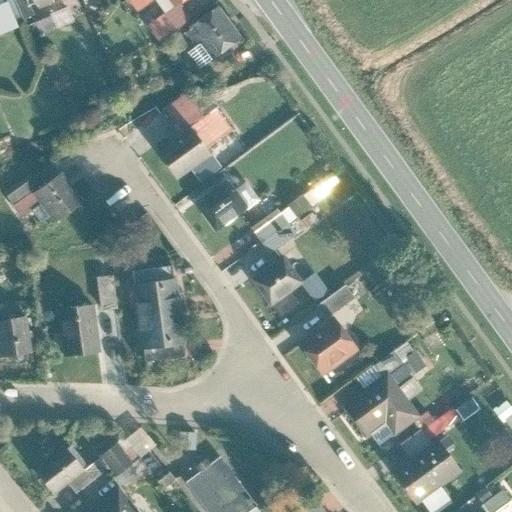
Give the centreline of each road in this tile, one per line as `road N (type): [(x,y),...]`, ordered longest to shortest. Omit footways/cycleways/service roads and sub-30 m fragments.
road 1 (secondary): [(511,329),(269,0)]
road 2 (residential): [(117,154),(264,361),(265,416)]
road 3 (residential): [(0,402),(177,403),(265,416)]
road 4 (residential): [(265,416),(326,448),(372,511)]
